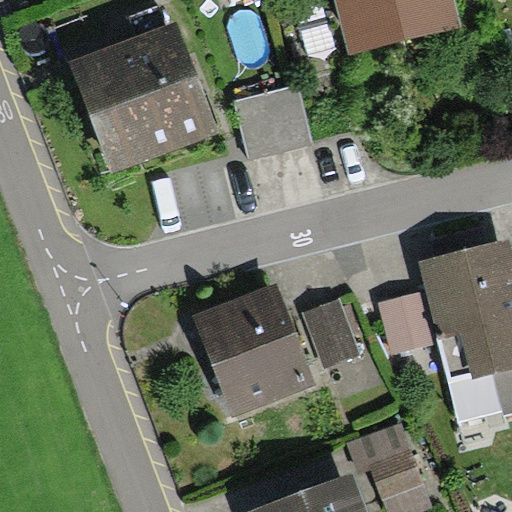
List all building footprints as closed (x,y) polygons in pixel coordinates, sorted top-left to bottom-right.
[(438,0),(342,0),(353,60),(447,42),(438,0)] [(172,50),(83,81),(117,177),(205,146),(172,50)] [(297,100),(235,112),(244,155),(306,142),(297,100)] [(511,257),(430,276),(455,387),(511,373),(511,257)] [(280,300),(206,325),(236,414),(311,389),(280,300)] [(429,348),(419,303),(381,312),(391,356),(429,348)] [(335,312),(310,321),(328,368),(353,359),(335,312)] [(368,495),(319,511),(424,511),(428,511),(400,434),(352,450),(368,495)]
